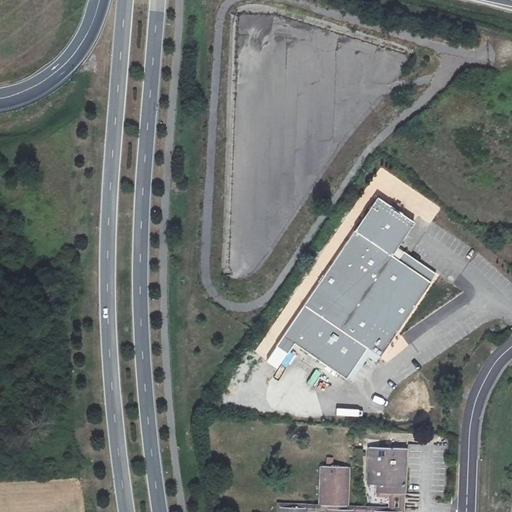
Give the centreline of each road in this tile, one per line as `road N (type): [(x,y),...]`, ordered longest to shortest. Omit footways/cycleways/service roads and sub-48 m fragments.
road 1 (unclassified): [(232,0),(221,19),(207,270),(229,305),(247,308),(273,292),(373,147),(443,83)]
road 2 (secondary): [(159,511),(138,288),(157,0)]
road 3 (secondary): [(125,0),(109,202),(127,511)]
road 4 (unclassified): [(467,60),(285,0)]
road 5 (residential): [(466,511),(480,391),(511,347)]
road 6 (motorway): [(0,104),(68,68),(92,36),(104,0)]
